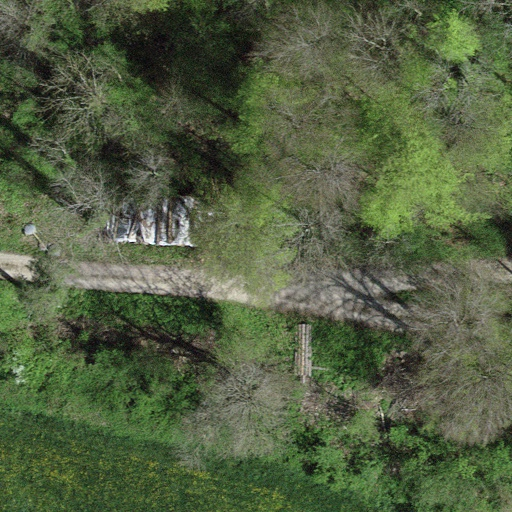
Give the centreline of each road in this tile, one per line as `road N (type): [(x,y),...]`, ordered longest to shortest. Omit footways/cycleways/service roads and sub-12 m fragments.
road 1 (track): [(0,259),(254,283),(385,314),(511,330)]
road 2 (track): [(254,283),(511,269)]
